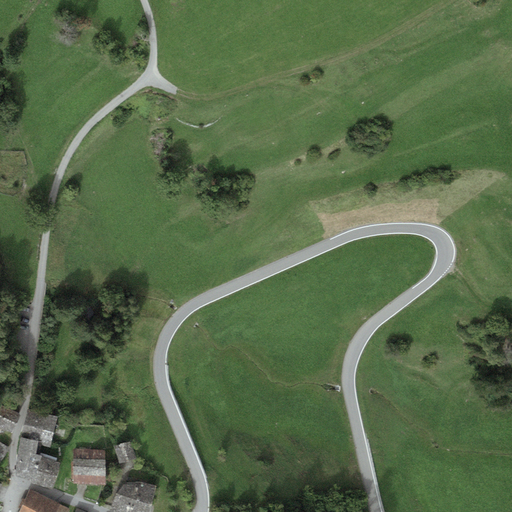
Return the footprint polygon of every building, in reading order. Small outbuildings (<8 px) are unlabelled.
[(16,430),(24,412),(7,405),(3,410),(0,408),(0,430),(3,424),(16,430)] [(63,417),(35,410),(29,433),(58,440),(63,417)] [(43,455),(46,440),(27,436),(22,474),(59,487),(65,462),(43,455)] [(137,457),(130,439),(114,444),(121,461),(137,457)] [(0,442),(0,463),(10,449),(0,442)] [(75,449),(75,482),(112,482),(111,449),(75,449)] [(126,511),(151,511),(161,485),(149,481),(122,483),(112,507),(126,511)] [(72,511),(74,509),(30,488),(19,511),(72,511)]
